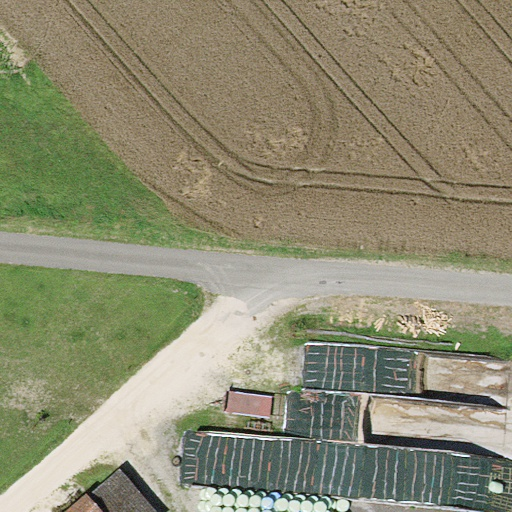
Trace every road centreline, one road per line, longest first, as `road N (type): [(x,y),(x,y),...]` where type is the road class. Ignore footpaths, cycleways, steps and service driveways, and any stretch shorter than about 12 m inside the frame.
road 1 (unclassified): [(511,296),(0,250)]
road 2 (track): [(289,278),(12,511)]
